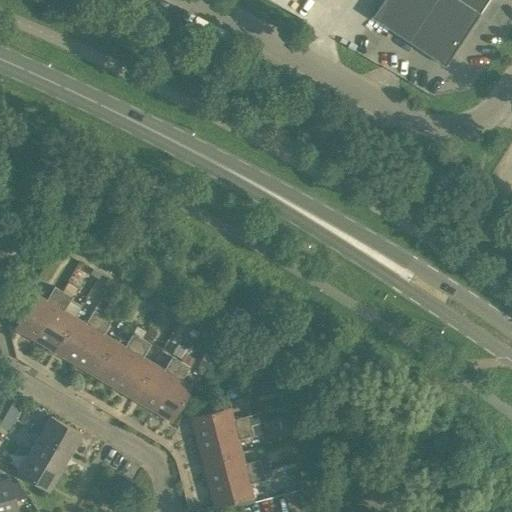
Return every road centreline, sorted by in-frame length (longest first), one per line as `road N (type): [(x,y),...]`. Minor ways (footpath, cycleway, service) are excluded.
road 1 (secondary): [(189,149),(208,169),(511,358)]
road 2 (unclassified): [(511,93),(492,115),(412,127),(182,0)]
road 3 (secondary): [(511,330),(293,195),(211,151),(189,149)]
road 4 (residential): [(169,511),(159,461),(21,383),(0,389)]
road 5 (secondary): [(189,149),(0,60)]
